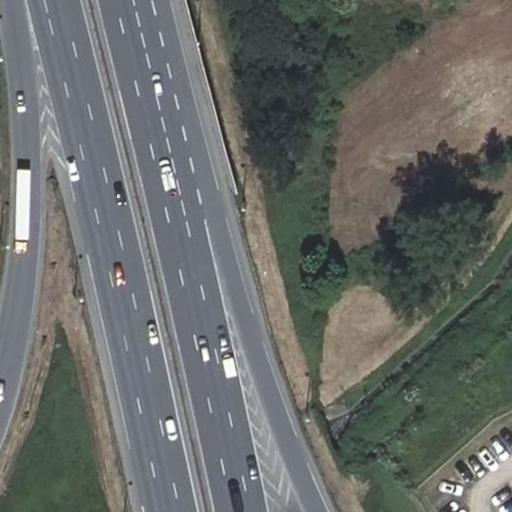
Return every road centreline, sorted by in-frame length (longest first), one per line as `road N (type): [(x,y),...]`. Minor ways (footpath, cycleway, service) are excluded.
road 1 (trunk): [(54,0),(172,511)]
road 2 (trunk): [(14,0),(33,194),(26,292),(0,410)]
road 3 (trunk): [(319,511),(222,250),(176,216)]
road 4 (trunk): [(240,511),(176,216)]
road 5 (trunk): [(176,216),(123,0)]
